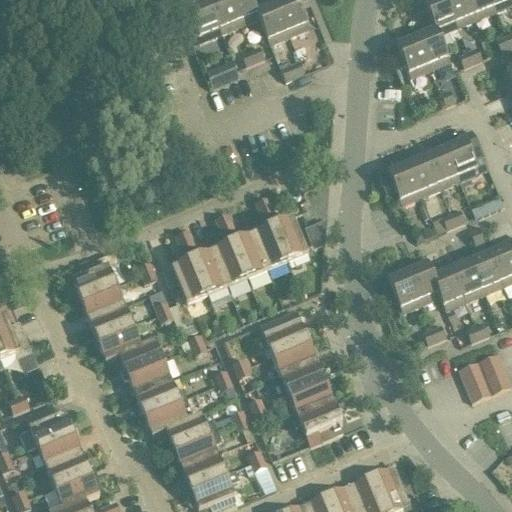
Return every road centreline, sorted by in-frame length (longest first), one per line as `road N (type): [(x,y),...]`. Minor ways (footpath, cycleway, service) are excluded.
road 1 (residential): [(33,270),(352,157)]
road 2 (residential): [(414,430),(361,317),(349,262),(352,157)]
road 3 (residential): [(145,511),(33,270)]
road 4 (residential): [(511,203),(468,111),(352,157)]
road 5 (residential): [(414,430),(298,481),(260,511)]
road 6 (residential): [(352,157),(353,103),(374,0)]
